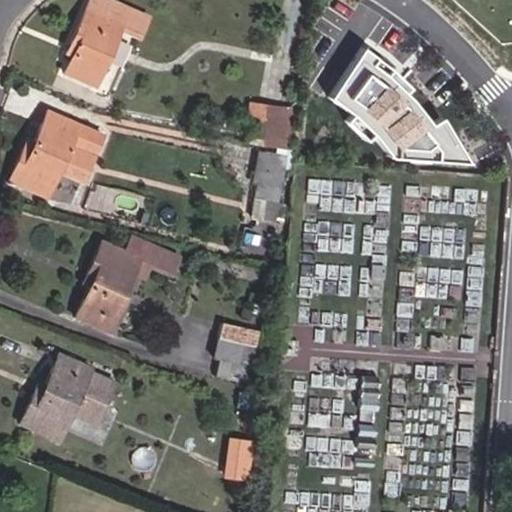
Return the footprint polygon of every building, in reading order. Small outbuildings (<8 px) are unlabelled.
[(93,86),(118,29),(138,37),(146,18),(106,0),(88,0),(64,55),(70,58),(64,73),(93,86)] [(400,149),(425,111),(406,99),(416,83),(360,46),(324,100),(400,149)] [(290,151),(296,104),(285,110),(278,148),(290,151)] [(278,148),(285,110),(250,105),(245,133),(246,133),(244,141),(278,148)] [(81,180),(101,136),(46,111),(34,140),(27,137),(8,180),(45,197),(57,170),(81,180)] [(275,204),(284,157),(257,151),(251,182),(256,183),(249,218),(279,223),(282,206),(275,204)] [(169,275),(176,258),(131,238),(124,253),(100,242),(85,276),(91,279),(88,285),(74,316),(105,330),(131,273),(144,279),(149,266),(169,275)] [(88,285),(91,279),(85,276),(82,283),(88,285)] [(246,384),(256,331),(220,323),(212,359),(218,360),(214,376),(246,384)] [(92,424),(111,383),(87,372),(88,368),(57,355),(44,383),(38,380),(19,423),(56,440),(68,413),(92,424)] [(245,479),(249,443),(234,441),(231,461),(237,462),(235,478),(245,479)]
